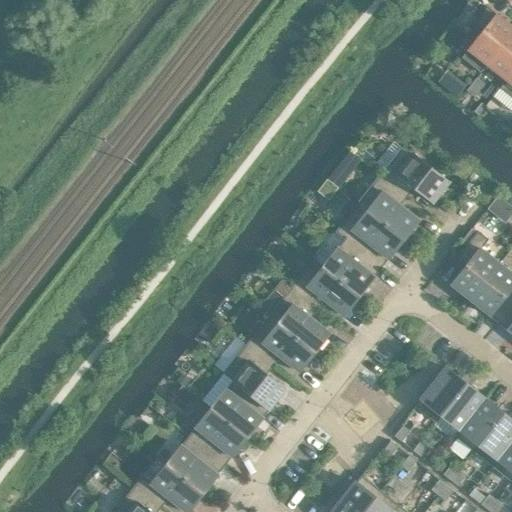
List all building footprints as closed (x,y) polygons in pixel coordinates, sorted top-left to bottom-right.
[(486,65),(511,32),(511,26),(486,5),(468,27),(478,35),(460,57),(480,72),(486,64),(486,65)] [(455,25),(444,38),(454,46),(464,33),(455,25)] [(511,70),(511,32),(486,65),(505,80),(511,70)] [(379,174),(407,196),(413,187),(432,202),(448,182),(402,145),(379,174)] [(357,203),(402,239),(418,219),(400,205),(407,196),(379,174),(357,203)] [(357,203),(334,231),(380,267),(402,239),(357,203)] [(450,284),(470,299),(499,263),(480,248),(488,239),(477,230),(455,258),(465,265),(450,284)] [(313,258),(312,259),(358,295),(380,267),(334,231),(343,239),(322,266),(313,258)] [(290,287),(317,309),(324,300),(342,315),(358,295),(312,259),(290,287)] [(498,322),(511,303),(511,273),(499,263),(470,299),(498,322)] [(310,317),(317,309),(290,287),(268,315),(314,352),(329,332),(310,317)] [(511,303),(498,322),(511,332),(511,303)] [(245,344),(273,365),(280,357),(298,371),(314,352),(268,315),(245,344)] [(245,344),(223,372),(269,408),(284,389),(266,374),(273,365),(245,344)] [(415,405),(416,406),(435,421),(465,382),(445,367),(445,368),(421,398),(421,397),(420,398),(420,399),(415,405)] [(232,380),(210,407),(247,436),(269,408),(223,372),(222,372),(232,380)] [(183,386),(187,380),(180,374),(175,380),(181,385),(183,386)] [(441,415),(458,429),(453,435),(454,435),(484,397),(465,382),(435,421),(436,421),(441,415)] [(454,435),(473,450),(503,412),(484,397),(454,435)] [(224,465),(247,436),(210,407),(188,436),(224,465)] [(491,465),(511,439),(511,419),(503,412),(473,450),(473,451),(478,445),(496,458),(491,465)] [(401,441),(409,430),(402,425),(393,435),(401,441)] [(188,436),(165,464),(202,493),(224,465),(188,436)] [(419,455),(427,445),(420,439),(412,450),(419,455)] [(511,477),(511,439),(491,465),(510,480),(511,477)] [(389,456),(397,446),(390,440),(381,450),(389,456)] [(407,471),(415,460),(408,455),(400,465),(407,471)] [(449,479),(458,469),(450,463),(442,474),(449,479)] [(186,511),(202,493),(165,464),(151,482),(141,475),(134,485),(161,506),(168,497),(186,511)] [(457,485),(465,475),(458,469),(449,479),(457,485)] [(330,511),(362,511),(380,490),(360,475),(355,481),(354,482),(355,482),(331,511),(330,511)] [(437,495),(445,484),(438,479),(430,489),(437,495)] [(444,500),(453,490),(445,484),(437,495),(444,500)] [(156,511),(161,506),(134,485),(112,511),(156,511)] [(380,490),(362,511),(393,511),(399,505),(380,490)] [(487,509),(495,499),(488,493),(480,503),(487,509)] [(490,511),(496,511),(502,505),(495,499),(487,509),(490,511)]
